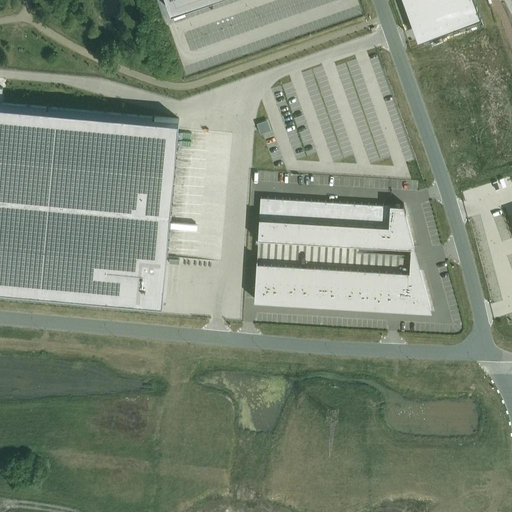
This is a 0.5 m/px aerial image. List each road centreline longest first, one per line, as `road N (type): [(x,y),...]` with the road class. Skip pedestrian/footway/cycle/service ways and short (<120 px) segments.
road 1 (unclassified): [(478,354),(0,318)]
road 2 (unclassified): [(379,0),(470,271),(478,354)]
